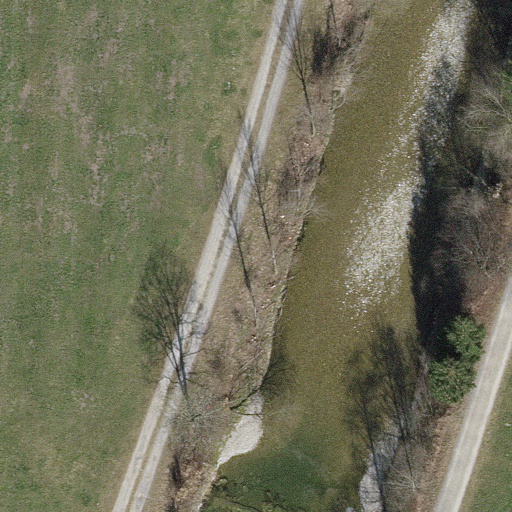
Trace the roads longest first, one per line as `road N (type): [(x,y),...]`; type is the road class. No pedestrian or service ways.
road 1 (track): [(135,511),(268,120),(296,0)]
road 2 (track): [(511,312),(454,511)]
